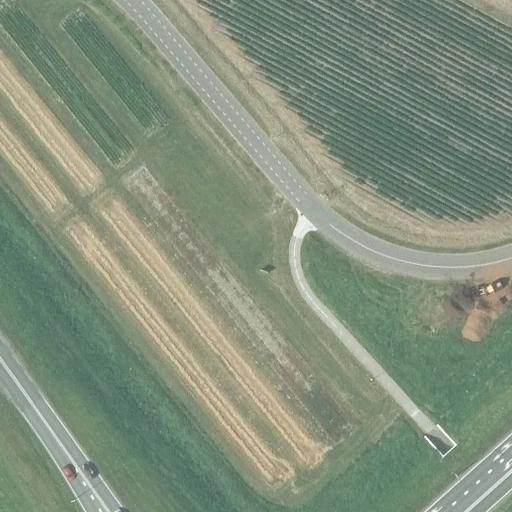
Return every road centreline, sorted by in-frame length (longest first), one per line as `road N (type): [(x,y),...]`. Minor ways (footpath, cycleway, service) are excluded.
road 1 (unclassified): [(133,0),(315,205),(359,238),(424,262),(511,256)]
road 2 (secondary): [(105,511),(0,362)]
